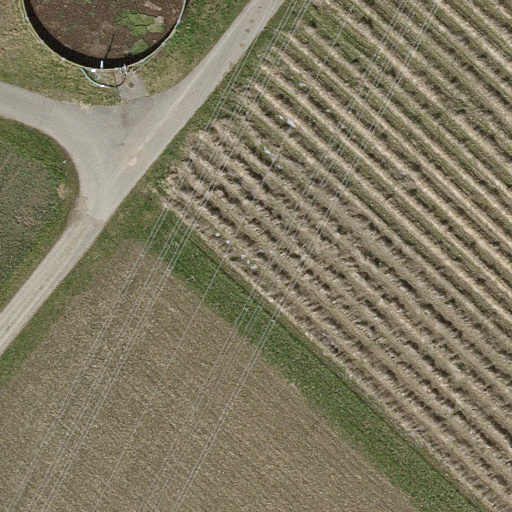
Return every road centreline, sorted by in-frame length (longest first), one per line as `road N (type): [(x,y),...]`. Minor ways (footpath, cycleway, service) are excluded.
road 1 (track): [(266,0),(0,333)]
road 2 (unclassified): [(147,148),(0,99)]
